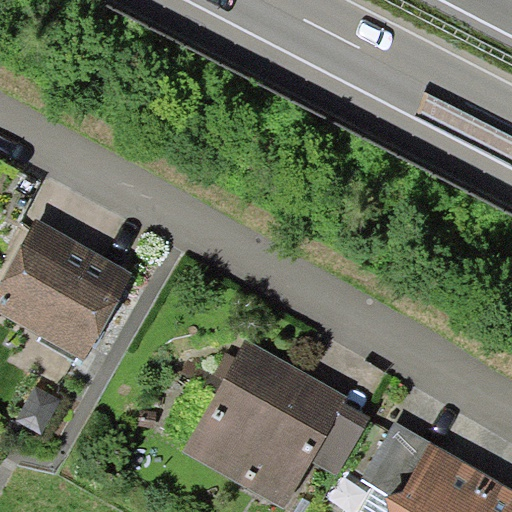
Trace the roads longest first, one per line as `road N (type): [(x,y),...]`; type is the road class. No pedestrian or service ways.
road 1 (residential): [(511,416),(0,125)]
road 2 (motorway): [(264,0),(511,127)]
